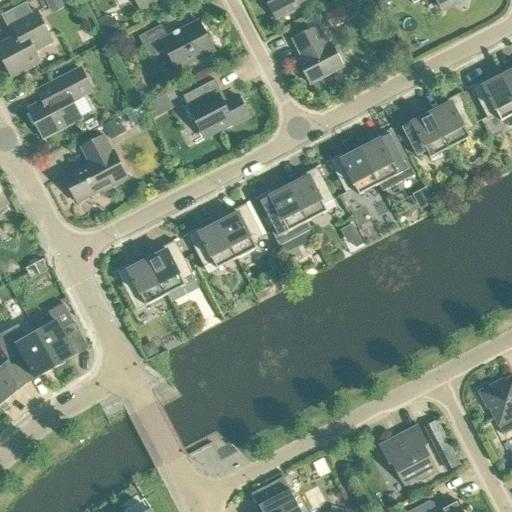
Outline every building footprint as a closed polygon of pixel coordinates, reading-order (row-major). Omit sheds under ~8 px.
[(49,0),(46,2),(52,15),(63,9),(58,0),(49,0)] [(134,0),(141,11),(157,3),(155,0),(134,0)] [(265,0),(276,20),(313,0),(265,0)] [(410,0),(412,5),(421,0),(436,0),(442,11),(453,5),(454,7),(459,8),(466,5),(467,0),(466,0),(410,0)] [(349,20),(342,6),(321,17),(328,31),(349,20)] [(34,52),(52,42),(36,11),(10,25),(16,37),(0,45),(0,55),(11,78),(40,63),(34,52)] [(120,31),(114,19),(100,26),(106,38),(120,31)] [(208,55),(214,52),(199,22),(167,39),(161,26),(138,38),(150,60),(166,52),(177,72),(196,61),(197,63),(209,57),(208,55)] [(298,62),(310,85),(343,68),(331,45),(327,46),(318,27),(292,40),(302,60),(298,62)] [(28,110),(43,139),(81,120),(72,102),(91,92),(80,70),(52,84),(38,92),(43,102),(28,110)] [(511,71),(502,77),(511,95),(511,71)] [(511,95),(502,77),(484,86),(481,82),(471,88),(488,121),(497,116),(501,123),(505,121),(509,128),(511,126),(511,95)] [(183,97),(204,138),(231,124),(232,126),(248,117),(238,97),(223,105),(219,97),(222,95),(215,81),(183,97)] [(132,88),(138,99),(147,95),(141,83),(132,88)] [(450,104),(431,114),(450,149),(470,139),(466,132),(476,127),(458,94),(448,100),(450,104)] [(450,149),(431,114),(413,123),(410,119),(400,125),(417,157),(426,153),(430,160),(450,149)] [(104,126),(111,141),(122,136),(114,121),(104,126)] [(360,150),(379,186),(382,193),(415,176),(407,161),(404,163),(387,131),(377,136),(379,141),(360,150)] [(63,178),(77,205),(103,191),(104,193),(128,180),(113,152),(112,153),(104,137),(81,149),(90,167),(83,171),(82,168),(63,178)] [(379,186),(360,150),(342,160),(339,156),(329,161),(346,194),(355,189),(359,196),(379,186)] [(308,178),(289,187),(308,223),(328,213),(324,206),(334,201),(316,168),(306,174),(308,178)] [(308,223),(289,187),(271,197),(269,193),(258,198),(268,219),(273,228),(275,231),(272,233),(279,248),(312,231),(308,223)] [(237,215),(218,224),(237,260),(256,250),(253,243),(262,238),(245,205),(235,210),(237,215)] [(268,219),(264,221),(269,230),(273,228),(268,219)] [(237,260),(218,224),(200,234),(197,230),(187,235),(204,268),(213,263),(217,270),(237,260)] [(166,251),(147,261),(166,297),(185,286),(182,279),(191,274),(174,241),(164,247),(166,251)] [(278,258),(268,263),(272,271),(282,266),(278,258)] [(47,270),(42,261),(25,269),(30,279),(47,270)] [(166,297),(147,261),(129,271),(126,266),(116,272),(136,312),(166,297)] [(54,324),(36,334),(56,368),(89,349),(75,323),(74,323),(63,304),(48,313),(54,324)] [(0,335),(0,348),(8,361),(9,361),(26,385),(56,368),(36,334),(26,339),(18,325),(0,335)] [(141,348),(147,360),(159,354),(153,342),(141,348)] [(0,407),(26,385),(9,361),(8,361),(0,367),(0,407)] [(494,385),(478,393),(487,409),(489,408),(503,436),(511,431),(511,377),(495,387),(494,385)] [(392,465),(405,490),(438,473),(425,448),(428,446),(417,425),(378,445),(389,467),(392,465)] [(448,443),(437,449),(448,471),(459,465),(448,443)] [(301,511),(290,490),(259,507),(261,511),(301,511)] [(409,511),(462,511),(457,501),(436,511),(430,511),(426,503),(409,511)]
